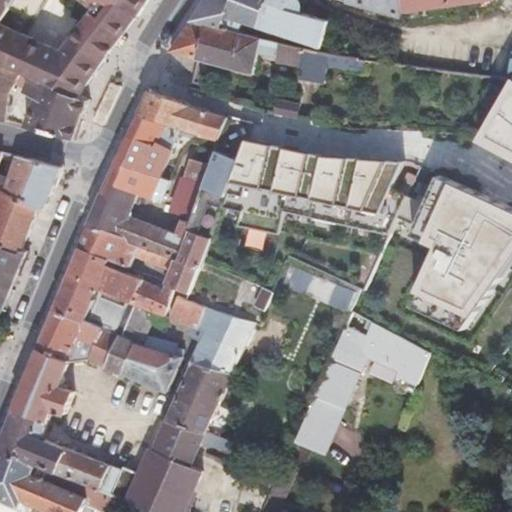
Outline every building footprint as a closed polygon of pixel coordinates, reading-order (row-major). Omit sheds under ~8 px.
[(0,0),(0,64),(20,73),(78,97),(102,58),(133,18),(100,0),(0,0)] [(100,0),(133,18),(138,11),(146,0),(100,0)] [(269,0),(205,0),(194,18),(193,18),(258,34),(269,0)] [(289,0),(269,0),(258,34),(267,36),(269,27),(323,44),(329,20),(287,9),(289,0)] [(358,0),(402,16),(402,9),(468,0),(358,0)] [(258,34),(193,18),(170,52),(255,72),(259,54),(296,62),(300,63),(305,45),(304,44),(267,36),(258,34)] [(300,63),(296,62),(295,71),(322,76),(326,62),(328,50),(305,45),(300,63)] [(385,60),(394,61),(395,51),(387,49),(385,60)] [(338,64),(341,53),(328,50),(326,62),(338,64)] [(0,121),(6,123),(11,94),(15,85),(20,73),(0,64),(0,121)] [(78,97),(20,73),(15,85),(28,91),(26,95),(37,100),(26,128),(72,140),(86,100),(78,97)] [(511,81),(479,138),(511,155),(511,81)] [(202,133),(209,114),(152,92),(142,113),(183,127),(202,133)] [(294,118),(299,119),(303,104),(291,101),(289,106),(273,103),(270,112),(294,118)] [(183,127),(142,113),(119,162),(163,176),(173,147),(161,142),(159,140),(162,132),(180,137),(183,127)] [(211,165),(221,139),(202,133),(200,139),(193,158),(211,165)] [(263,143),(248,139),(223,206),(240,213),(235,227),(275,241),(283,218),(384,256),(398,216),(412,221),(409,230),(426,237),(420,252),(436,259),(418,301),(471,331),(511,263),(511,206),(440,172),(433,185),(423,181),(415,197),(388,184),(401,158),(325,152),(317,153),(263,143)] [(0,153),(0,190),(39,209),(44,212),(54,189),(61,170),(15,158),(7,183),(0,179),(0,157),(1,154),(0,153)] [(193,216),(211,165),(193,158),(192,158),(175,203),(193,216)] [(119,162),(107,189),(137,200),(140,190),(155,195),(157,190),(164,192),(169,178),(163,176),(119,162)] [(177,257),(185,237),(191,220),(184,218),(178,235),(131,213),(137,200),(107,189),(92,225),(177,257)] [(0,190),(0,243),(22,252),(31,230),(39,209),(0,190)] [(202,262),(212,234),(192,227),(188,238),(185,237),(177,257),(92,225),(83,247),(108,260),(111,252),(131,261),(136,253),(174,271),(165,289),(147,280),(136,304),(165,315),(176,286),(191,291),(202,262)] [(0,307),(5,309),(13,290),(27,254),(22,252),(0,243),(0,307)] [(122,335),(136,304),(147,280),(108,260),(83,247),(57,311),(103,328),(122,335)] [(310,273),(299,268),(288,263),(282,277),(303,287),(310,273)] [(311,288),(348,310),(358,293),(321,271),(311,288)] [(267,316),(275,297),(264,292),(257,311),(267,316)] [(200,450),(203,443),(257,322),(181,295),(171,318),(196,328),(191,340),(201,344),(193,364),(195,365),(159,446),(146,441),(132,475),(45,437),(54,407),(67,413),(74,392),(62,386),(70,363),(41,352),(2,450),(38,465),(123,499),(152,511),(203,511),(209,497),(249,511),(259,511),(270,486),(194,457),(197,450),(200,450)] [(57,311),(41,352),(70,363),(79,361),(77,353),(82,341),(95,346),(103,328),(57,311)] [(366,336),(345,326),(291,451),(308,458),(314,445),(325,449),(367,350),(402,366),(399,372),(418,380),(431,351),(373,320),(366,336)] [(122,335),(103,328),(95,346),(89,360),(125,375),(126,371),(138,341),(122,335)] [(180,346),(157,336),(151,334),(146,345),(176,356),(180,346)] [(77,353),(79,361),(89,360),(95,346),(82,341),(77,353)] [(138,341),(126,371),(169,389),(183,359),(176,356),(146,345),(138,341)] [(0,454),(0,497),(21,507),(24,500),(38,465),(2,450),(0,454)] [(283,511),(303,465),(288,458),(282,471),(266,508),(274,511),(283,511)] [(38,465),(24,500),(54,511),(95,511),(98,506),(114,511),(117,511),(123,499),(38,465)]
